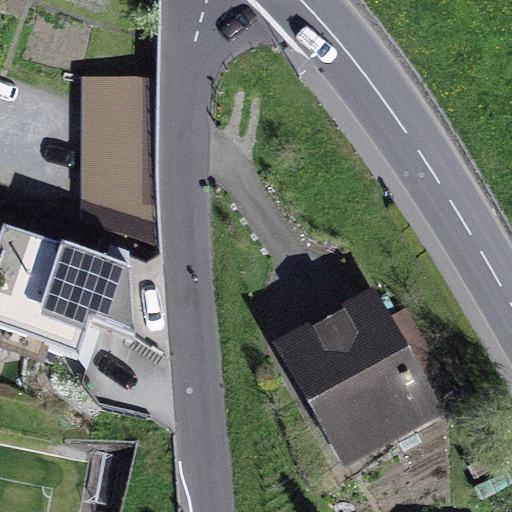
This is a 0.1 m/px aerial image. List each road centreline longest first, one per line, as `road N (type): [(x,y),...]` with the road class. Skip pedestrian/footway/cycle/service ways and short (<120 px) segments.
road 1 (residential): [(208,511),(183,161),(190,69),(206,0)]
road 2 (secondary): [(511,299),(364,70),(301,0)]
